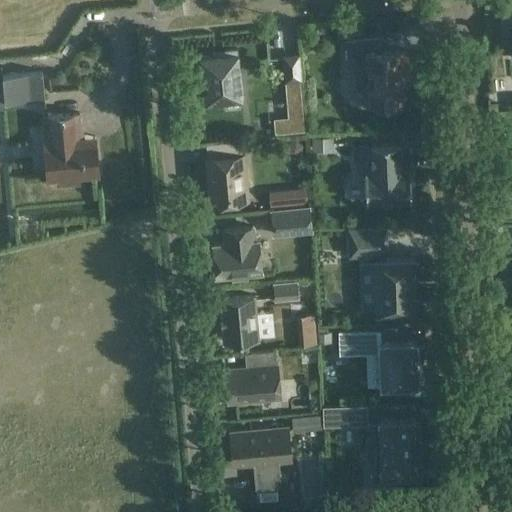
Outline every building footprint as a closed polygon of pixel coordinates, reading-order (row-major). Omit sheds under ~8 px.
[(380,35),(346,39),(347,54),(355,53),(357,85),(369,85),(369,102),(374,102),(375,107),(387,106),(387,102),(404,101),(403,81),(408,81),(407,50),(402,51),(402,49),(381,50),(380,35)] [(205,83),(206,99),(226,97),(227,107),(240,105),(239,95),(242,95),(237,48),(224,49),(224,53),(197,56),(200,83),(205,83)] [(300,78),(298,54),(284,55),(286,79),(300,78)] [(43,71),(3,74),(4,90),(30,88),(31,96),(25,96),(25,97),(45,96),(43,71)] [(58,175),(59,181),(79,179),(78,173),(98,171),(95,135),(82,136),(80,112),(44,115),(46,139),(45,139),(49,176),(58,175)] [(312,150),(334,150),(333,136),(312,136),(312,150)] [(287,151),(294,156),(302,152),(304,144),(296,138),(288,142),(287,151)] [(373,171),(365,171),(366,200),(379,199),(379,202),(393,202),(393,199),(411,198),(410,170),(401,170),(400,142),(372,142),(373,171)] [(247,182),(244,153),(206,156),(207,173),(211,172),(212,183),(208,183),(210,202),(248,198),(248,196),(244,196),(243,182),(247,182)] [(270,191),(271,206),(307,203),(306,188),(270,191)] [(272,211),(274,236),(313,233),(311,208),(272,211)] [(225,241),(214,243),(217,274),(261,270),(257,224),(224,228),(225,241)] [(386,253),(385,228),(350,229),(351,254),(386,253)] [(415,310),(414,257),(376,258),(377,311),(415,310)] [(274,282),(275,300),(299,298),(298,280),(274,282)] [(256,294),(220,297),(221,311),(220,312),(221,324),(222,324),(224,341),(260,337),(260,335),(275,334),(273,310),(258,311),(256,294)] [(315,313),(297,315),(300,344),(318,342),(315,313)] [(368,329),(340,330),(341,352),(381,350),(382,384),(418,383),(417,379),(422,378),(422,363),(417,363),(416,340),(368,341),(368,329)] [(332,341),(332,331),(319,331),(319,341),(332,341)] [(228,400),(282,395),(280,363),(277,363),(276,351),(245,354),(246,365),(225,367),(228,400)] [(324,424),(368,423),(367,404),(323,405),(324,424)] [(293,426),(320,424),(319,414),(292,417),(293,426)] [(381,472),(372,472),(373,482),(402,481),(402,472),(421,472),(419,417),(380,419),(381,472)] [(288,425),(231,430),(234,463),(255,461),(256,469),(254,469),(256,488),(282,485),(279,459),(291,458),(288,425)]
